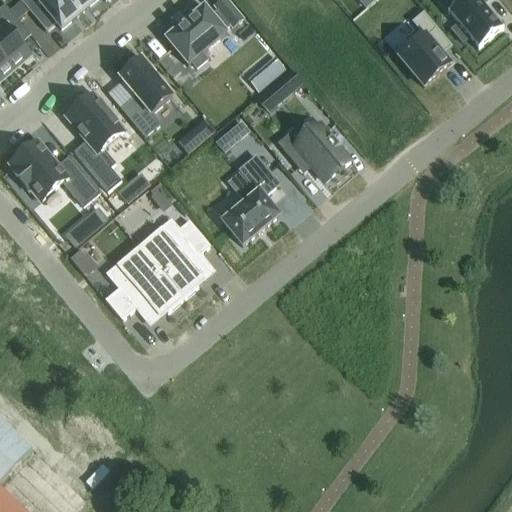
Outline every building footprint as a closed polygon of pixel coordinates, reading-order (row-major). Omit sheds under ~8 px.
[(66,0),(24,0),(20,3),(46,34),(56,26),(61,32),(80,16),(66,0)] [(66,0),(80,16),(98,0),(66,0)] [(167,40),(165,41),(185,65),(187,67),(189,66),(191,64),(196,71),(207,62),(202,56),(226,36),(223,32),(229,28),(229,27),(232,30),(243,21),(225,0),(214,9),(216,11),(213,14),(210,16),(204,9),(202,11),(167,40)] [(464,0),(448,14),(458,25),(451,31),(463,44),(469,39),(479,51),(502,32),(481,7),(490,0),(464,0)] [(0,26),(0,56),(13,72),(31,57),(20,44),(11,33),(20,25),(4,7),(0,10),(0,21),(2,25),(0,26)] [(419,33),(394,54),(424,89),(450,68),(441,57),(452,48),(423,14),(411,24),(419,33)] [(0,56),(0,82),(13,72),(0,56)] [(275,60),(266,68),(275,79),(284,72),(275,60)] [(141,62),(120,80),(135,98),(120,111),(144,141),(160,127),(156,122),(152,116),(172,99),(141,62)] [(292,74),(271,91),(282,102),(302,86),(292,74)] [(93,98),(66,120),(86,145),(74,155),(107,196),(121,184),(110,171),(115,167),(103,152),(123,135),(93,98)] [(287,137),(277,146),(297,170),(306,163),(324,184),(337,174),(337,175),(350,164),(338,150),(339,150),(331,141),(319,127),(306,139),(305,137),(294,146),(287,137)] [(37,144),(9,167),(14,172),(12,174),(28,193),(30,192),(40,204),(62,185),(83,210),(99,196),(69,159),(58,169),(37,144)] [(257,195),(221,224),(242,249),(279,218),(266,203),(263,200),(267,197),(278,187),(255,159),(239,173),(257,195)] [(152,192),(150,194),(152,197),(153,198),(163,210),(170,205),(173,202),(160,186),(152,192)] [(170,226),(139,252),(183,303),(198,290),(196,288),(201,283),(211,274),(198,259),(210,250),(188,224),(180,231),(177,233),(173,229),(170,226)] [(117,293),(104,303),(122,323),(131,316),(137,310),(150,326),(161,317),(165,313),(166,314),(167,316),(183,303),(139,252),(109,277),(116,286),(120,290),(117,293)] [(79,253),(69,261),(75,268),(85,260),(79,253)] [(0,511),(24,511),(0,488),(0,483),(32,451),(0,420),(0,511)]
